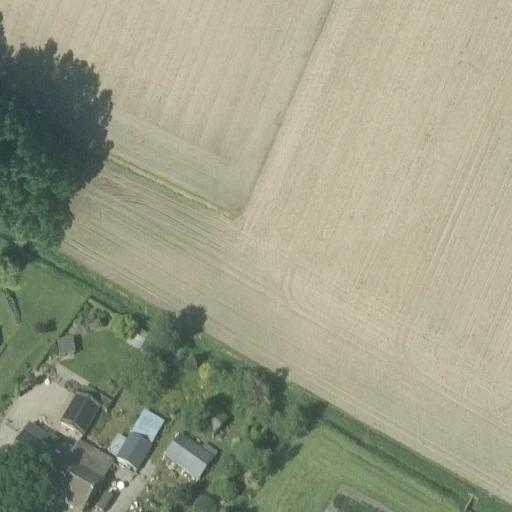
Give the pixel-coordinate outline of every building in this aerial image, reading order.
[(82,440),(99,410),(106,414),(111,405),(83,389),(78,398),(76,397),(59,426),(82,440)] [(213,439),(226,422),(219,416),(209,409),(196,425),(213,439)] [(48,497),(74,455),(29,428),(3,470),(48,497)] [(198,482),(218,455),(205,446),(201,452),(180,436),(164,458),(198,482)] [(150,450),(149,449),(130,438),(116,461),(136,473),(150,450)] [(72,511),(84,511),(107,474),(74,455),(48,497),(72,511)]
